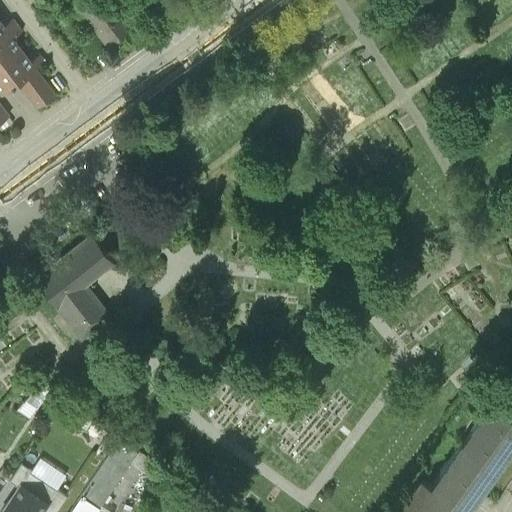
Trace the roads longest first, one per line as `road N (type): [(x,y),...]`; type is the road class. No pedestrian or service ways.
road 1 (residential): [(96,110),(244,0)]
road 2 (residential): [(11,0),(96,110)]
